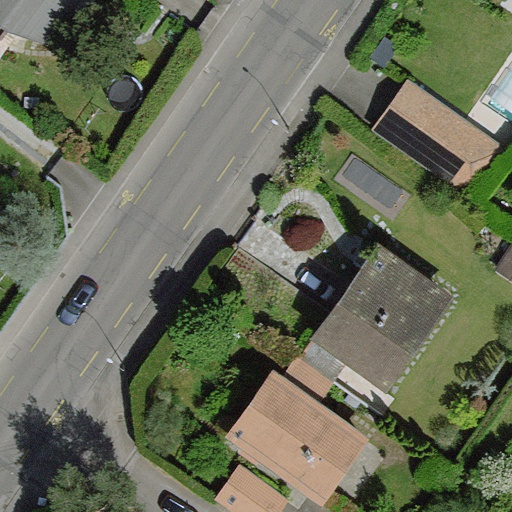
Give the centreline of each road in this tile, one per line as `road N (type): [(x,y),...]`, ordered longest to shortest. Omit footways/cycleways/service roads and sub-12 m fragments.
road 1 (tertiary): [(30,413),(318,0)]
road 2 (residential): [(174,511),(30,413)]
